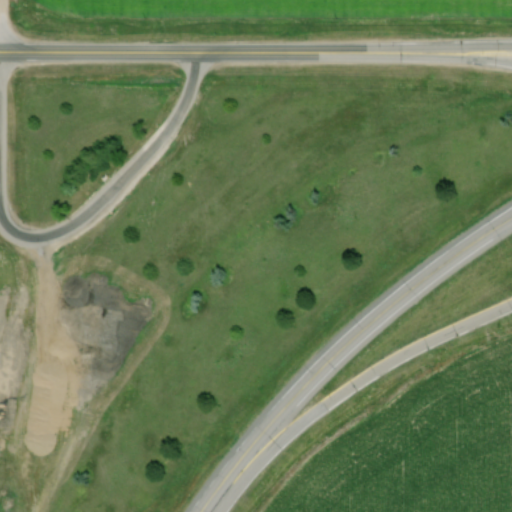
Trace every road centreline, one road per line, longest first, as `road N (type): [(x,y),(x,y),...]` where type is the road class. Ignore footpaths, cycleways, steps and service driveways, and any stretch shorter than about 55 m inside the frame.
road 1 (primary): [(200,511),(310,377),(395,298),(511,215)]
road 2 (secondary): [(212,511),(251,468),(357,380),(511,300)]
road 3 (secondary): [(0,52),(364,51)]
road 4 (secondary): [(364,51),(511,59)]
road 5 (secondary): [(511,44),(364,51)]
